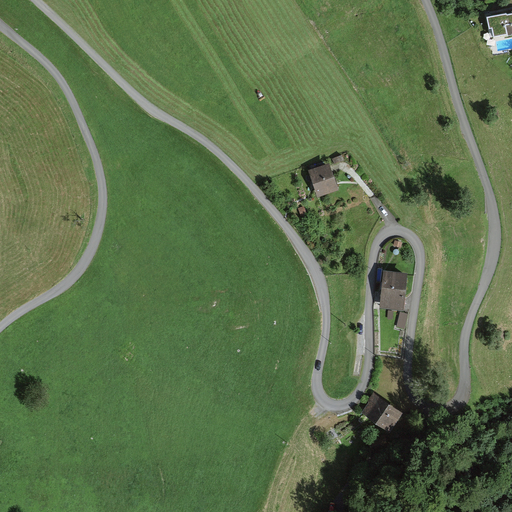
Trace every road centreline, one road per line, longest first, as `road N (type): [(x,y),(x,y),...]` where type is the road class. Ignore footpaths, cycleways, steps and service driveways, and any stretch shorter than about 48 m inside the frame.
road 1 (unclassified): [(35,0),(140,100),(213,148),(289,229),(324,296),(316,389),(325,401),(354,399),(367,371),(377,243),(395,231),(412,237),(420,265),(410,388),(438,408)]
road 2 (unclassified): [(438,408),(462,394),(464,341),(493,231),(485,181),(425,0)]
road 3 (unclassified): [(0,327),(72,277),(92,247),(103,199),(92,147),(65,88),(0,24)]
road 4 (residential): [(438,408),(432,428),(370,459),(338,511)]
